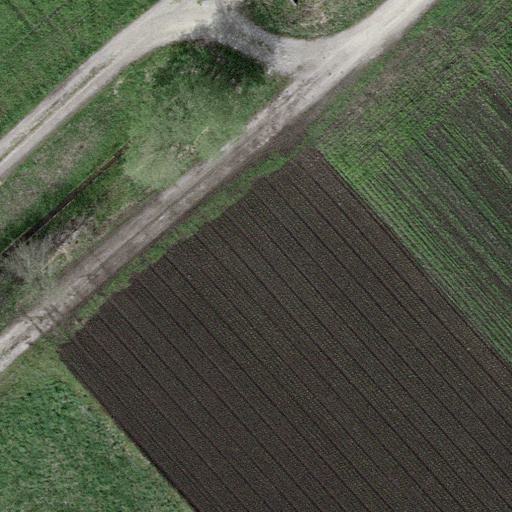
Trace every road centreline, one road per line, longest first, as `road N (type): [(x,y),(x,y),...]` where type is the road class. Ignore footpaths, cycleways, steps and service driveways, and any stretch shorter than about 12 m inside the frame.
road 1 (track): [(406,0),(0,354)]
road 2 (track): [(203,0),(0,179)]
road 3 (track): [(311,80),(190,11)]
